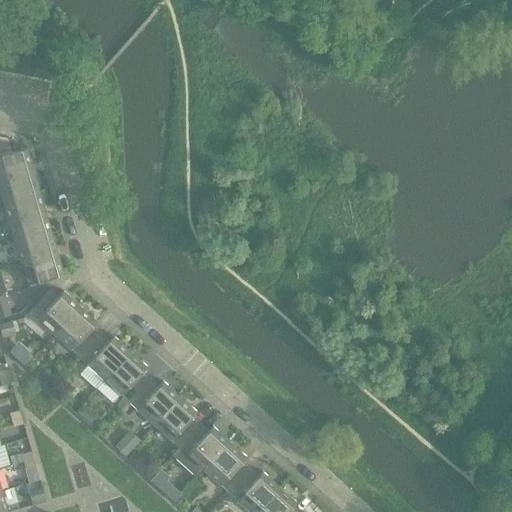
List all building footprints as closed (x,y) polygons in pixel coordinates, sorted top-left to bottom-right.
[(0,179),(34,170),(27,148),(13,152),(9,137),(0,135),(0,179)] [(34,170),(0,179),(0,190),(3,201),(40,190),(34,170)] [(40,190),(3,201),(9,222),(46,211),(40,190)] [(46,211),(9,222),(15,243),(52,232),(46,211)] [(52,232),(15,243),(21,263),(58,252),(52,232)] [(58,252),(21,263),(28,285),(64,274),(58,252)] [(30,312),(55,335),(81,306),(64,291),(60,296),(52,288),(30,312)] [(0,297),(0,316),(11,314),(6,296),(0,297)] [(81,306),(55,335),(80,357),(102,333),(94,326),(98,322),(81,306)] [(0,326),(3,337),(15,334),(12,321),(0,324),(0,326)] [(102,333),(80,357),(88,365),(80,374),(97,389),(105,380),(131,352),(114,336),(110,341),(102,333)] [(131,352),(105,380),(129,403),(151,379),(143,371),(147,367),(131,352)] [(0,371),(0,378),(10,376),(8,369),(0,371)] [(10,376),(0,378),(0,379),(2,386),(12,383),(10,376)] [(151,379),(129,403),(154,425),(180,397),(163,381),(159,386),(151,379)] [(180,397),(154,425),(179,448),(201,424),(193,416),(197,412),(180,397)] [(83,404),(76,412),(83,419),(90,411),(83,404)] [(10,413),(12,420),(22,417),(20,411),(10,413)] [(22,417),(12,420),(14,427),(24,424),(22,417)] [(179,448),(172,455),(197,478),(204,470),(230,442),(213,427),(209,431),(201,424),(179,448)] [(123,440),(116,448),(125,456),(133,448),(123,440)] [(230,442),(204,470),(229,493),(251,469),(243,462),(247,457),(230,442)] [(22,455),(24,462),(34,459),(32,452),(22,455)] [(34,459),(24,462),(26,469),(36,466),(34,459)] [(161,469),(150,481),(159,489),(167,480),(170,477),(161,469)] [(251,469),(229,493),(249,511),(256,511),(280,487),(263,472),(259,476),(251,469)] [(30,488),(35,505),(47,502),(42,484),(30,488)] [(280,487),(256,511),(298,511),(293,507),(297,502),(280,487)]
